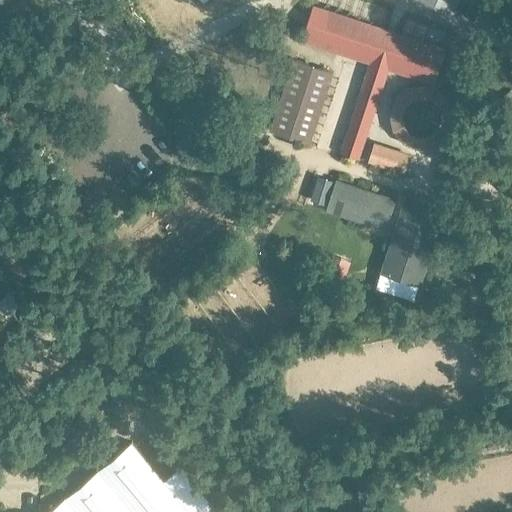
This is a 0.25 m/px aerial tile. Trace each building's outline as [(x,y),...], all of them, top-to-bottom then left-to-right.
[(420,0),(474,20),(481,0),(420,0)] [(314,4),(302,40),(369,62),(341,152),(359,158),(389,68),(435,83),(447,48),(314,4)] [(293,58),(270,130),(310,143),(334,71),(293,58)] [(451,132),(455,123),(455,112),(452,102),(447,94),(438,87),(429,84),(418,83),(408,87),(399,93),(393,102),(390,113),(391,124),(396,134),(404,142),(414,147),(425,148),(435,146),(444,140),(451,132)] [(374,142),(368,161),(405,173),(411,154),(374,142)] [(336,178),(326,210),(386,230),(397,198),(336,178)] [(407,192),(381,272),(421,286),(447,205),(407,192)] [(9,234),(0,241),(0,246),(24,276),(35,266),(9,234)] [(218,511),(181,467),(164,481),(132,442),(47,511),(218,511)]
